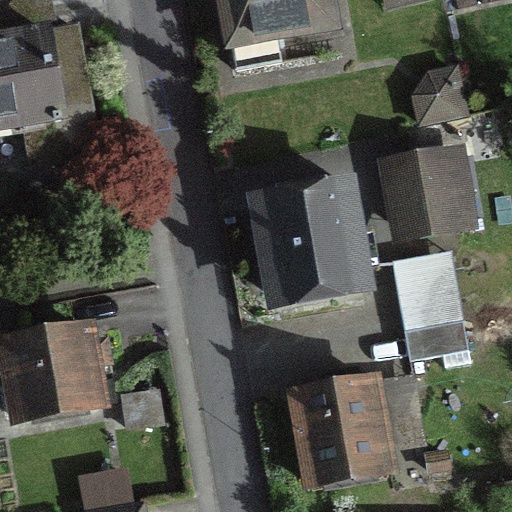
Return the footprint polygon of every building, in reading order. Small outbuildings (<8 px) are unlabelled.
[(96,145),(76,29),(57,32),(51,0),(11,0),(0,2),(0,127),(24,123),(31,166),(76,158),(96,145)] [(326,0),(223,0),(236,71),(279,64),(275,37),(331,27),(326,0)] [(423,137),(467,129),(460,85),(415,93),(423,137)] [(444,161),(392,170),(403,233),(455,224),(444,161)] [(259,199),(277,301),(362,286),(344,184),(259,199)] [(464,323),(405,333),(410,362),(469,352),(464,323)] [(103,345),(91,347),(88,331),(4,346),(18,421),(101,405),(94,365),(106,363),(103,345)] [(374,382),(295,396),(311,486),(390,472),(374,382)]
